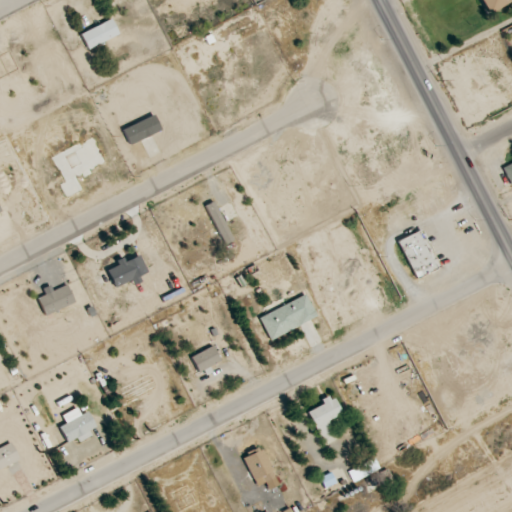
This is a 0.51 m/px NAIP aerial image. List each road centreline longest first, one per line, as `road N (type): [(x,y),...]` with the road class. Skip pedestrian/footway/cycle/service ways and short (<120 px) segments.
road 1 (residential): [(511,267),(41,511)]
road 2 (residential): [(0,263),(314,106)]
road 3 (secondary): [(511,250),(380,0)]
